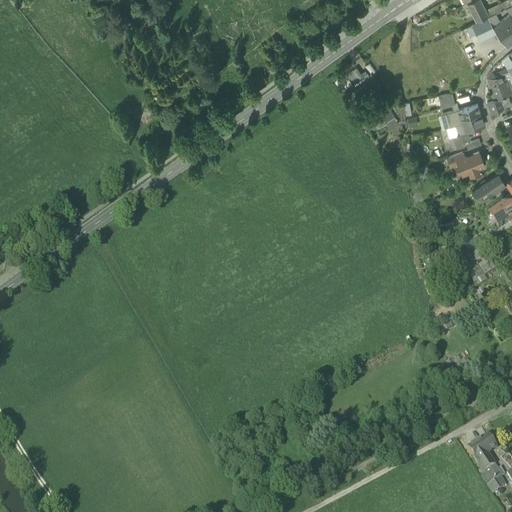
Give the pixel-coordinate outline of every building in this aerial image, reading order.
[(481,0),(473,0),(468,3),(467,3),(476,21),(488,16),(489,15),(486,10),(481,0)] [(511,2),(510,0),(508,0),(499,5),(501,10),(511,4),(511,2)] [(511,18),(511,4),(501,10),(489,15),(488,16),(492,25),(493,27),(510,15),(511,18)] [(499,5),(486,10),(489,15),(501,10),(499,5)] [(511,42),(511,18),(510,15),(493,27),(496,31),(497,33),(507,47),(511,42)] [(492,25),(488,16),(476,21),(466,26),(470,36),(476,34),(479,40),(492,34),(488,26),(492,25)] [(488,26),(492,34),(496,31),(493,27),(492,25),(488,26)] [(486,78),(489,86),(509,79),(510,79),(511,86),(511,59),(509,55),(502,60),(508,68),(499,72),(500,74),(496,76),(491,70),(486,78)] [(375,71),(370,63),(365,66),(371,75),(375,71)] [(365,79),(357,67),(346,73),(355,86),(365,79)] [(352,84),(345,74),(334,81),(341,91),(352,84)] [(489,87),(494,100),(507,95),(511,92),(511,91),(508,80),(510,79),(509,79),(489,86),(489,87)] [(439,96),(441,107),(455,104),(452,93),(439,96)] [(511,104),(507,95),(494,100),(487,103),(491,114),(511,104)] [(410,102),(403,103),(406,108),(406,115),(412,115),(410,102)] [(457,103),(455,104),(441,107),(440,108),(441,114),(446,113),(459,109),(457,103)] [(449,124),(450,127),(455,125),(462,123),(461,119),(480,113),(478,104),(459,109),(446,113),(449,124)] [(387,121),(395,117),(392,110),(384,115),(387,121)] [(446,113),(441,114),(437,116),(440,127),(449,124),(446,113)] [(461,119),(462,123),(465,131),(467,130),(484,125),(480,113),(461,119)] [(382,116),(372,122),(377,129),(387,123),(382,116)] [(418,125),(415,116),(407,118),(409,128),(418,125)] [(395,117),(387,121),(391,128),(399,124),(395,117)] [(470,140),(467,130),(465,131),(462,123),(455,125),(458,135),(451,137),(450,137),(452,145),(456,144),(457,148),(464,146),(463,142),(470,140)] [(448,127),(451,137),(458,135),(455,125),(450,127),(448,127)] [(466,143),(468,149),(481,144),(479,139),(466,143)] [(448,157),(451,166),(459,163),(457,160),(465,157),(463,151),(448,157)] [(469,170),(471,174),(479,171),(477,167),(484,165),(479,151),(465,157),(457,160),(459,163),(463,173),(469,170)] [(428,164),(416,168),(414,174),(423,179),(431,175),(428,164)] [(472,190),(480,201),(505,185),(498,173),(472,190)] [(511,199),(489,215),(498,229),(511,219),(511,199)] [(426,209),(414,209),(415,222),(426,222),(426,209)] [(478,238),(464,246),(468,253),(482,245),(478,238)] [(460,262),(476,289),(488,281),(485,276),(496,270),(483,248),(460,262)] [(456,254),(442,262),(445,267),(460,259),(456,254)] [(434,325),(441,336),(452,329),(446,318),(434,325)] [(445,364),(456,382),(474,372),(468,362),(456,369),(451,360),(445,364)] [(487,436),(481,441),(489,453),(495,449),(487,436)] [(468,449),(474,458),(484,451),(487,455),(489,453),(481,441),(468,449)] [(472,459),(482,474),(494,466),(487,455),(484,451),(474,458),(472,459)] [(497,471),(494,466),(482,474),(480,476),(487,486),(496,480),(497,480),(504,476),(499,469),(497,471)] [(487,486),(492,494),(494,492),(495,493),(502,489),(497,480),(496,480),(487,486)]
